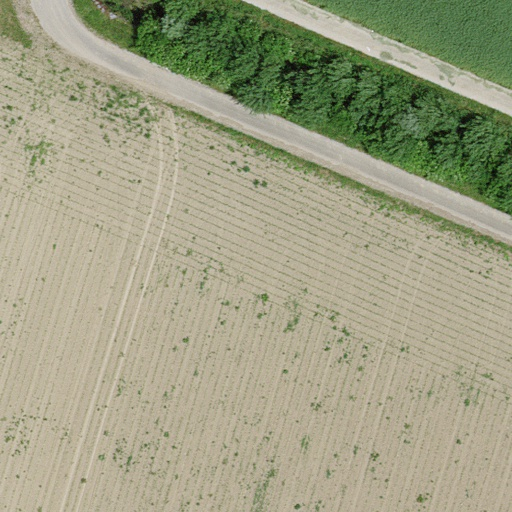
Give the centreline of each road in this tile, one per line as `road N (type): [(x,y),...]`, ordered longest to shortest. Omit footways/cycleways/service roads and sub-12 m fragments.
road 1 (track): [(53,0),(47,25),(511,227)]
road 2 (track): [(263,0),(511,106)]
